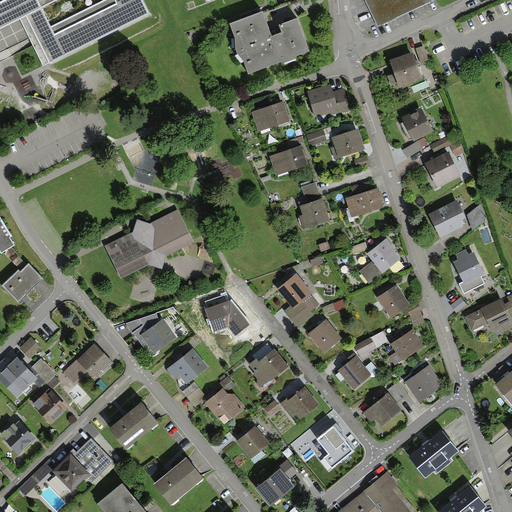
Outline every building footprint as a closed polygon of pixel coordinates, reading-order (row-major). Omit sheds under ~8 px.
[(140,0),(0,0),(0,22),(24,12),(47,61),(147,14),(140,0)] [(367,0),(378,23),(427,0),(367,0)] [(262,13),(232,24),(250,74),(308,53),(296,18),(278,25),(281,32),(270,36),(262,13)] [(412,53),(392,59),(401,84),(420,77),(412,53)] [(343,82),(304,95),(312,119),(351,106),(343,82)] [(279,102),(246,113),(254,135),(287,125),(279,102)] [(422,109),(404,117),(412,138),(431,130),(422,109)] [(351,124),(328,135),(338,158),(362,147),(351,124)] [(302,147),(270,157),(277,177),(308,167),(302,147)] [(448,153),(429,163),(438,182),(458,173),(448,153)] [(372,185),(343,197),(352,218),(381,206),(372,185)] [(319,198),(293,208),(302,230),(328,220),(319,198)] [(457,201),(432,213),(442,234),(467,222),(457,201)] [(175,209),(101,246),(120,283),(193,246),(175,209)] [(0,252),(1,253),(15,245),(10,238),(12,237),(0,216),(0,252)] [(397,257),(382,237),(349,262),(363,281),(397,257)] [(471,249),(459,255),(462,262),(458,264),(465,280),(481,273),(471,249)] [(43,279),(28,264),(20,272),(19,270),(3,285),(19,302),(43,279)] [(315,305),(291,272),(271,288),(295,320),(315,305)] [(392,282),(373,295),(387,315),(405,302),(392,282)] [(226,293),(208,308),(229,334),(247,320),(226,293)] [(511,323),(501,300),(467,315),(473,327),(490,319),(496,333),(511,325),(511,323)] [(156,313),(128,332),(146,358),(174,339),(156,313)] [(339,334),(325,317),(307,332),(321,349),(339,334)] [(407,327),(382,345),(396,363),(421,346),(407,327)] [(31,338),(19,348),(27,357),(38,347),(31,338)] [(93,342),(64,371),(83,389),(112,361),(93,342)] [(287,365),(270,343),(245,364),(262,385),(287,365)] [(188,346),(166,364),(182,384),(205,366),(188,346)] [(357,355),(337,371),(352,390),(372,374),(357,355)] [(19,358),(0,375),(18,394),(36,377),(19,358)] [(426,361),(399,380),(415,402),(442,383),(426,361)] [(511,372),(499,383),(511,399),(511,372)] [(224,378),(201,396),(223,422),(245,404),(224,378)] [(50,386),(32,402),(48,420),(66,403),(50,386)] [(305,388),(285,404),(293,415),(297,412),(301,416),(317,403),(305,388)] [(401,409),(389,394),(365,412),(371,419),(377,414),(383,423),(401,409)] [(145,399),(109,430),(128,452),(164,421),(145,399)] [(18,416),(0,433),(18,450),(35,433),(18,416)] [(335,426),(319,439),(331,453),(325,458),(333,467),(355,449),(335,426)] [(254,428),(240,440),(253,455),(267,442),(254,428)] [(458,450),(442,430),(409,456),(426,476),(433,471),(435,473),(454,459),(451,455),(458,450)] [(110,461),(88,437),(53,469),(75,493),(110,461)] [(191,454),(153,488),(169,505),(207,471),(191,454)] [(279,465),(281,468),(289,478),(297,472),(287,459),(279,465)] [(289,478),(281,468),(257,486),(271,504),(294,486),(289,478)] [(385,469),(331,511),(410,511),(391,488),(397,484),(385,469)] [(148,511),(122,481),(95,505),(101,511),(148,511)] [(487,505),(472,486),(439,511),(480,511),(480,510),(487,505)]
